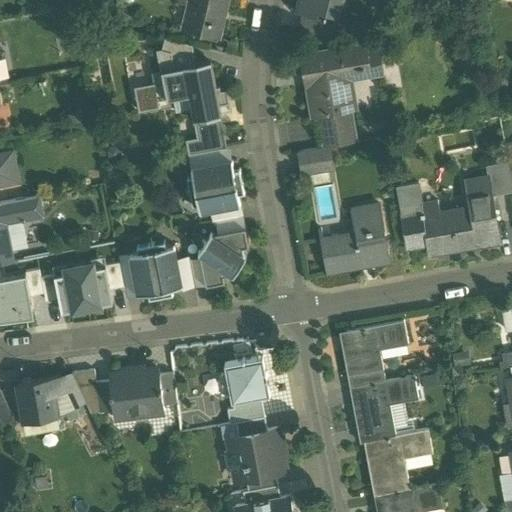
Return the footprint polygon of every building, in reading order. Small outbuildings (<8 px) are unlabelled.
[(190,0),(184,28),(219,36),(227,0),(190,0)] [(301,0),(298,14),(303,15),(317,18),(318,13),(336,18),(337,16),(340,0),(301,0)] [(336,18),(318,13),(317,18),(303,15),(297,38),(343,30),(346,18),(337,16),(336,18)] [(85,24),(74,26),(77,40),(87,38),(85,24)] [(193,44),(165,37),(162,48),(172,51),(175,67),(184,65),(196,62),(193,44)] [(335,51),(309,56),(314,84),(307,85),(312,117),(320,116),(351,110),(348,93),(353,92),(351,79),(382,74),(378,50),(367,52),(366,46),(358,47),(358,45),(335,49),(335,51)] [(172,51),(162,48),(156,49),(160,70),(152,71),(155,85),(138,88),(142,110),(160,107),(159,100),(168,98),(162,69),(175,67),(172,51)] [(196,62),(184,65),(175,67),(162,69),(168,98),(189,94),(194,120),(221,115),(222,115),(217,87),(211,59),(196,62)] [(227,89),(220,90),(220,86),(217,87),(222,115),(221,115),(222,115),(223,115),(222,109),(231,107),(227,89)] [(351,110),(320,116),(325,146),(330,145),(357,141),(351,110)] [(221,115),(194,120),(197,137),(224,131),(221,115)] [(197,137),(186,139),(189,154),(201,152),(227,147),(224,131),(197,137)] [(325,146),(299,151),(303,174),(334,169),(330,145),(325,146)] [(230,147),(201,153),(203,164),(232,159),(230,147)] [(0,152),(0,175),(15,172),(11,151),(0,152)] [(201,152),(189,154),(191,166),(203,164),(201,153),(201,152)] [(203,164),(191,166),(193,175),(188,176),(190,190),(243,180),(241,168),(235,169),(233,159),(232,159),(203,164)] [(511,179),(508,160),(486,165),(488,176),(489,176),(492,196),(511,192),(511,179)] [(470,208),(440,213),(438,201),(422,204),(423,213),(424,216),(429,244),(431,253),(458,249),(466,247),(467,244),(477,242),(478,246),(500,242),(492,196),(489,176),(488,176),(465,180),(470,208)] [(243,180),(190,190),(193,204),(198,202),(200,211),(211,209),(222,207),(241,203),(239,193),(245,191),(243,180)] [(423,213),(422,204),(418,182),(398,186),(408,247),(429,244),(424,216),(422,217),(421,213),(423,213)] [(0,201),(0,251),(12,249),(7,221),(43,214),(39,194),(0,201)] [(241,203),(222,207),(224,218),(227,230),(245,226),(241,203)] [(380,203),(352,208),(356,231),(322,237),(328,273),(391,262),(380,203)] [(222,207),(211,209),(213,220),(216,220),(224,218),(222,207)] [(224,218),(216,220),(218,232),(227,230),(224,218)] [(218,232),(213,233),(211,232),(205,241),(241,265),(247,256),(245,254),(243,246),(249,245),(246,226),(245,226),(227,230),(218,232)] [(175,244),(166,245),(165,240),(151,243),(162,295),(174,293),(172,287),(183,285),(180,269),(177,258),(175,244)] [(241,265),(205,241),(199,250),(200,251),(201,257),(203,265),(207,283),(207,284),(225,280),(224,274),(233,272),(234,274),(241,265)] [(162,295),(151,243),(138,245),(139,250),(130,252),(132,263),(138,293),(138,294),(149,292),(150,297),(162,295)] [(12,249),(0,251),(0,263),(15,260),(12,249)] [(130,252),(119,254),(121,265),(121,266),(132,263),(130,252)] [(189,256),(177,258),(180,269),(191,267),(190,259),(189,256)] [(201,257),(190,259),(191,267),(203,265),(201,257)] [(80,263),(88,308),(104,305),(104,303),(113,301),(111,288),(106,265),(95,267),(94,261),(80,263)] [(124,285),(119,262),(106,265),(111,288),(124,285)] [(88,308),(80,263),(65,266),(66,272),(55,274),(59,297),(62,311),(72,309),(72,311),(88,308)] [(132,263),(121,266),(127,295),(138,293),(132,263)] [(191,267),(180,269),(183,285),(183,288),(207,283),(203,265),(191,267)] [(40,269),(26,271),(26,273),(31,294),(44,292),(41,277),(40,269)] [(0,277),(0,320),(35,316),(31,294),(26,273),(1,278),(0,277)] [(59,297),(55,274),(41,277),(44,292),(46,300),(59,297)] [(403,321),(347,331),(350,347),(344,348),(351,388),(357,387),(357,386),(385,381),(380,348),(407,343),(403,321)] [(258,356),(225,362),(226,371),(220,373),(224,393),(230,392),(232,401),(233,401),(261,395),(265,394),(263,381),(266,380),(267,378),(268,375),(267,372),(265,370),(264,369),(261,369),(260,365),(258,356)] [(160,368),(133,372),(132,367),(117,369),(118,374),(109,375),(110,379),(114,408),(114,410),(133,408),(134,416),(162,412),(162,407),(165,407),(164,402),(160,373),(160,368)] [(95,369),(73,372),(76,377),(79,384),(97,382),(97,381),(95,369)] [(174,371),(160,373),(164,402),(178,401),(174,371)] [(385,381),(357,386),(360,402),(354,403),(361,442),(371,440),(371,439),(395,435),(390,403),(418,398),(413,374),(386,380),(386,381),(385,381)] [(60,375),(51,377),(53,391),(65,389),(67,388),(64,383),(60,375)] [(51,377),(17,383),(26,430),(59,424),(53,391),(51,377)] [(79,384),(76,377),(64,383),(67,388),(65,389),(73,405),(86,399),(79,384)] [(97,382),(79,384),(86,399),(92,411),(114,408),(110,379),(97,381),(97,382)] [(0,417),(10,412),(0,391),(0,417)] [(261,395),(233,401),(234,407),(227,408),(230,423),(236,421),(265,416),(261,395)] [(10,412),(0,417),(0,422),(4,430),(16,424),(10,412)] [(265,416),(236,421),(239,435),(268,429),(265,416)] [(239,435),(230,436),(232,451),(224,452),(226,468),(235,466),(236,467),(248,465),(250,477),(276,472),(285,470),(282,456),(286,455),(284,444),(280,445),(277,428),(268,429),(239,435)] [(395,435),(371,439),(371,440),(374,456),(368,457),(375,496),(382,495),(382,494),(411,489),(411,488),(405,457),(432,452),(428,428),(396,434),(395,435)] [(276,472),(250,477),(252,488),(278,484),(276,472)] [(411,489),(382,494),(382,495),(385,510),(378,511),(414,511),(415,511),(443,506),(439,483),(411,488),(411,489)] [(252,488),(242,490),(248,502),(284,495),(278,484),(252,488)] [(248,502),(238,504),(239,511),(293,511),(293,510),(295,509),(292,494),(284,495),(248,502)]
